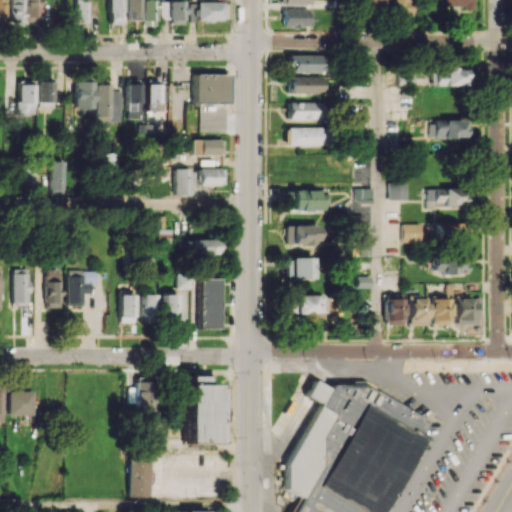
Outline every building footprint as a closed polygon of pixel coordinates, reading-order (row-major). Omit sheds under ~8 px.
[(22,22),(22,0),(8,0),(8,22),(22,22)] [(23,0),(24,23),(40,23),(39,0),(23,0)] [(107,0),(108,25),(123,24),(122,0),(107,0)] [(140,20),(140,0),(126,0),(126,20),(140,20)] [(141,0),(141,25),(156,25),(155,0),(141,0)] [(389,0),(390,16),(408,15),(407,0),(389,0)] [(469,9),(469,0),(439,0),(440,6),(461,6),(461,10),(469,9)] [(74,23),(88,23),(88,1),(75,1),(74,23)] [(184,1),(159,1),(159,19),(168,19),(168,24),(184,24),(184,1)] [(189,2),(189,20),(225,20),(225,2),(189,2)] [(312,10),(282,9),(281,26),(312,26),(312,10)] [(286,54),(285,71),(325,73),(325,56),(286,54)] [(466,68),(442,68),(442,72),(429,72),(429,85),(466,86),(466,68)] [(227,74),(192,74),(191,103),(226,103),(227,74)] [(323,77),(285,76),(285,94),(323,95),(323,77)] [(124,118),(138,118),(139,80),(125,80),(124,118)] [(145,80),(144,110),(159,111),(159,80),(145,80)] [(52,108),(53,81),(36,81),(35,108),(52,108)] [(92,109),(93,81),(74,81),(73,108),(92,109)] [(16,114),(34,114),(35,85),(17,84),(16,114)] [(110,84),(94,84),(94,124),(109,124),(110,84)] [(318,102),(285,102),(285,119),(318,119),(318,102)] [(462,138),(461,119),(427,120),(427,139),(462,138)] [(285,146),(325,145),(325,126),(284,127),(285,146)] [(189,155),(222,155),(222,139),(190,139),(189,155)] [(65,161),(50,161),(49,193),(64,194),(65,161)] [(35,167),(18,166),(17,183),(34,184),(35,167)] [(193,195),(193,168),(173,168),(173,195),(193,195)] [(222,168),(196,168),(197,185),(222,185),(222,168)] [(404,181),(386,181),(385,199),(404,200),(404,181)] [(458,206),(457,187),(424,188),(424,207),(458,206)] [(324,190),(282,191),(282,210),(324,209),(324,190)] [(399,241),(465,242),(465,224),(400,223),(399,241)] [(284,225),(284,244),(317,244),(317,225),(284,225)] [(173,229),(158,229),(158,241),(173,241),(173,229)] [(221,238),(189,239),(189,255),(221,254),(221,238)] [(440,274),(465,273),(465,254),(432,255),(432,270),(440,270),(440,274)] [(312,258),(285,258),(285,278),(312,279),(312,258)] [(11,306),(28,305),(28,268),(10,269),(11,306)] [(59,302),(59,269),(44,269),(44,302),(59,302)] [(81,305),(81,293),(89,292),(88,283),(95,282),(95,270),(63,271),(64,305),(81,305)] [(174,288),(189,288),(189,272),(175,272),(174,288)] [(368,287),(368,276),(354,276),(354,287),(368,287)] [(216,279),(196,278),(194,327),(215,328),(216,279)] [(133,292),(116,292),(116,322),(132,322),(133,292)] [(138,317),(154,317),(154,294),(137,294),(138,317)] [(176,295),(160,294),(160,318),(176,319),(176,295)] [(327,294),(293,295),(293,314),(328,313),(327,294)] [(405,324),(424,324),(424,299),(405,298),(405,324)] [(428,298),(428,324),(447,324),(447,298),(428,298)] [(473,324),(473,298),(451,298),(452,324),(473,324)] [(401,299),(382,299),(382,324),(401,324),(401,299)] [(182,442),(214,442),(216,385),(202,384),(202,376),(183,376),(182,442)] [(382,511),(426,417),(353,384),(329,383),(327,388),(310,380),(295,413),(301,415),(307,402),(312,404),(313,402),(314,402),(283,471),(282,489),(298,496),(291,511),(382,511)] [(127,387),(127,404),(133,404),(134,412),(152,412),(151,381),(134,381),(134,387),(127,387)] [(33,391),(7,390),(7,414),(32,415),(33,391)] [(148,496),(148,457),(126,457),(126,497),(148,496)]
